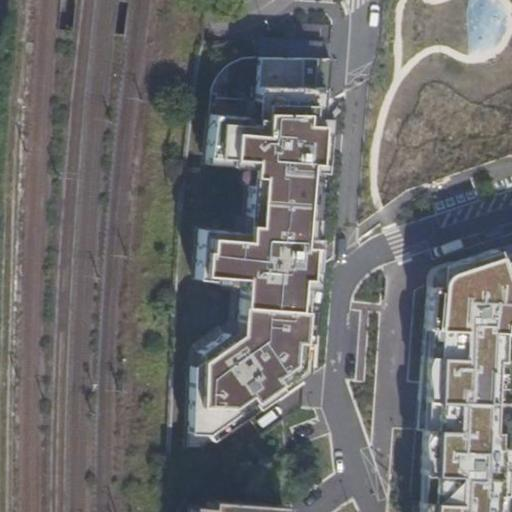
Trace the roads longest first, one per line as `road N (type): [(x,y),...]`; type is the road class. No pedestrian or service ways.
road 1 (track): [(26,0),(5,511)]
road 2 (residential): [(511,210),(398,241),(351,270),(332,377),(372,511)]
road 3 (residential): [(0,7),(210,25),(274,0)]
